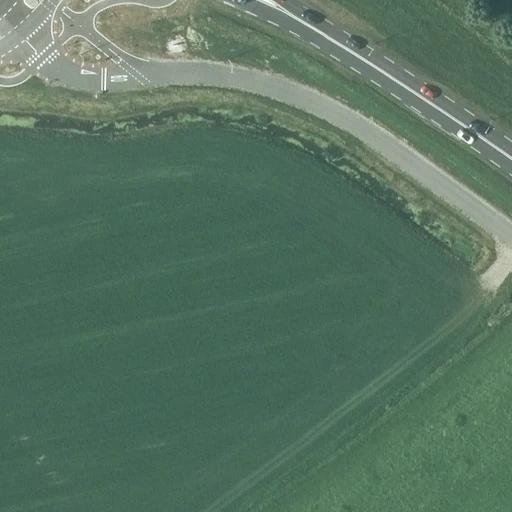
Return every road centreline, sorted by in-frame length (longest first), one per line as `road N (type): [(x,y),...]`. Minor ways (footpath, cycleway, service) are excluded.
road 1 (unclassified): [(7,24),(41,58),(82,77),(194,76),(292,90),(349,119),(511,237)]
road 2 (primary): [(511,162),(277,10)]
